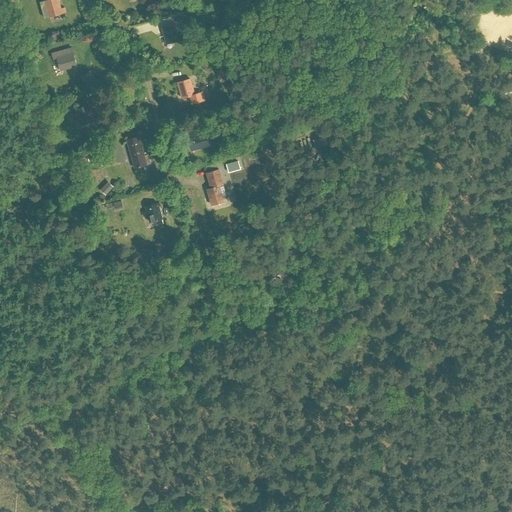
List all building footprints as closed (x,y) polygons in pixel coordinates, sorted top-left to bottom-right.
[(51,16),(62,12),(66,11),(65,7),(61,8),(58,0),(47,0),(46,0),(51,16)] [(178,4),(174,0),(169,0),(166,3),(172,10),(178,4)] [(168,43),(180,39),(183,39),(182,34),(179,34),(176,25),(164,28),(168,43)] [(57,52),(58,57),(61,69),(77,65),(74,53),(62,56),(60,51),(57,52)] [(224,69),(217,71),(220,83),(228,80),(224,69)] [(92,74),(83,80),(87,87),(97,80),(92,74)] [(184,97),(189,96),(191,103),(205,99),(203,91),(195,93),(191,78),(179,82),(184,97)] [(241,88),(230,92),(233,103),(245,100),(241,88)] [(82,125),(94,121),(89,105),(77,109),(82,125)] [(217,113),(218,123),(226,122),(224,112),(217,113)] [(193,150),(208,146),(205,133),(189,138),(193,150)] [(126,139),(135,169),(147,165),(147,164),(151,163),(149,154),(145,155),(139,135),(126,139)] [(325,136),(313,139),(315,148),(327,145),(325,136)] [(238,161),(226,164),(229,172),(241,169),(238,161)] [(208,178),(211,189),(208,190),(213,205),(225,202),(220,186),(224,185),(219,169),(206,172),(208,178)] [(106,184),(100,189),(106,195),(111,189),(106,184)] [(121,200),(113,202),(115,209),(123,207),(121,200)] [(147,215),(149,222),(163,219),(158,202),(145,206),(146,211),(142,212),(143,216),(147,215)]
